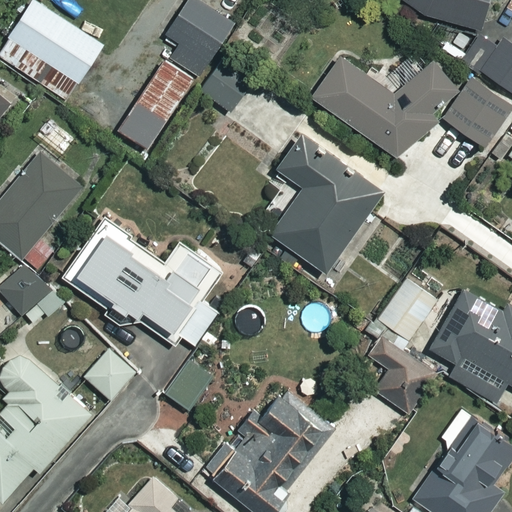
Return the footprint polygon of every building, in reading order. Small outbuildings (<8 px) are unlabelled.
[(169,65),(198,84),(239,29),(198,0),(194,0),(166,38),(180,49),(169,65)] [(395,0),(425,21),(475,33),(495,0),(395,0)] [(108,49),(37,4),(2,58),(39,82),(49,66),(83,88),(108,49)] [(501,50),(482,37),(464,62),(511,94),(511,48),(505,43),(501,50)] [(255,85),(225,62),(202,92),(232,115),(255,85)] [(400,102),(344,62),(315,101),(404,165),(459,89),(427,66),(400,102)] [(198,84),(169,65),(119,132),(148,153),(198,84)] [(511,113),(511,107),(474,82),(446,124),(486,151),(511,113)] [(0,120),(11,108),(0,99),(0,120)] [(385,198),(304,140),(279,175),(306,194),(274,239),(328,277),(385,198)] [(85,190),(43,155),(0,205),(0,241),(23,262),(85,190)] [(105,231),(70,280),(170,352),(179,339),(194,350),(220,315),(202,302),(222,275),(183,248),(164,274),(105,231)] [(51,294),(28,267),(0,291),(24,318),(51,294)] [(438,302),(408,281),(380,322),(411,343),(438,302)] [(509,386),(511,388),(511,306),(506,317),(466,294),(432,353),(457,367),(449,381),(497,408),(509,386)] [(436,376),(383,339),(370,358),(391,373),(377,393),(408,415),(436,376)] [(136,376),(111,352),(86,379),(111,402),(136,376)] [(91,420),(22,356),(0,380),(0,381),(14,394),(0,408),(0,502),(9,510),(91,420)] [(222,374),(197,356),(168,397),(193,415),(222,374)] [(337,433),(287,391),(263,420),(254,413),(203,473),(250,511),(282,511),(293,499),(275,484),(296,458),(308,468),(337,433)] [(511,466),(511,443),(464,410),(441,443),(451,450),(416,502),(430,511),(490,511),(505,491),(498,486),(511,466)] [(193,511),(155,479),(132,507),(122,499),(111,511),(193,511)]
